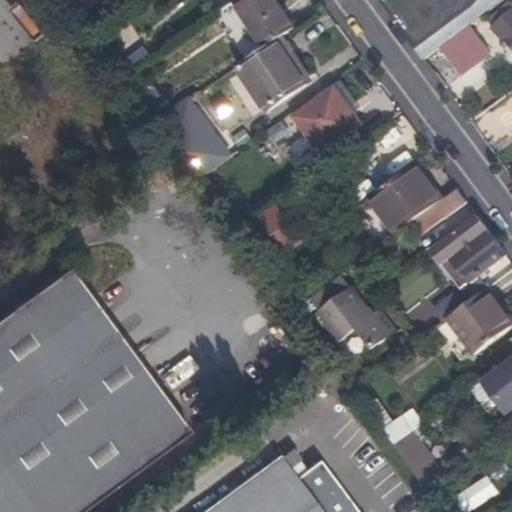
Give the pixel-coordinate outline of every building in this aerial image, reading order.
[(278,0),(238,0),(237,1),(267,48),(285,36),(298,28),(278,0)] [(381,0),(425,59),(442,47),(471,26),(505,0),(381,0)] [(471,26),(442,47),(462,76),(492,54),(481,39),(490,32),(482,22),(473,28),(471,26)] [(267,48),(241,65),(270,110),(309,84),(294,61),(299,57),(285,36),(267,48)] [(337,88),(356,113),(362,109),(343,83),(337,88)] [(365,126),(356,113),(337,88),(296,117),(325,155),(365,126)] [(175,143),(202,181),(233,158),(190,99),(158,120),(175,143)] [(376,145),(398,163),(414,143),(391,125),(376,145)] [(437,206),(416,170),(374,200),(396,230),(415,222),(437,206)] [(471,204),(460,189),(437,206),(448,220),(471,204)] [(280,204),(248,227),(265,249),(279,239),(290,253),(306,240),(280,204)] [(437,206),(415,222),(426,237),(448,220),(437,206)] [(472,283),(509,255),(480,216),(435,251),(444,264),(452,257),(472,283)] [(444,264),(463,290),(472,283),(452,257),(444,264)] [(0,511),(77,511),(188,431),(69,268),(0,318),(0,511)] [(344,274),(312,299),(359,359),(397,333),(381,311),(376,315),(344,274)] [(288,296),(297,309),(309,301),(300,287),(288,296)] [(511,322),(487,290),(447,320),(475,357),(511,328),(511,322)] [(511,359),(484,380),(509,415),(511,412),(511,359)] [(412,434),(397,444),(431,489),(445,479),(412,434)] [(319,511),(278,458),(204,511),(319,511)]
